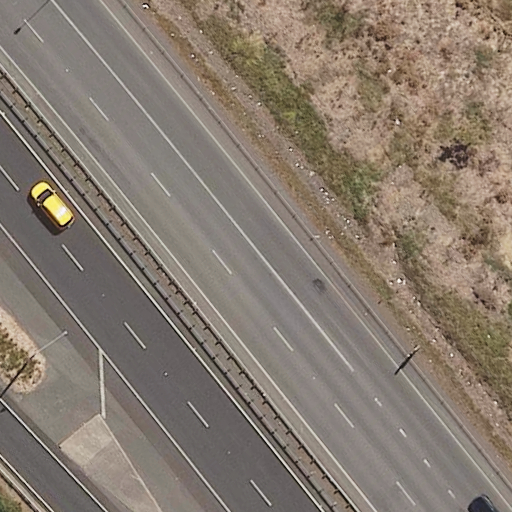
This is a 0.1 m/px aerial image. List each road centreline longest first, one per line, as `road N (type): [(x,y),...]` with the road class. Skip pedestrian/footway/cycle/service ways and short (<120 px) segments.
road 1 (motorway): [(4,0),(417,511)]
road 2 (motorway): [(75,0),(335,325),(380,405),(422,511)]
road 3 (motorway): [(276,511),(0,166)]
road 4 (motorway): [(82,511),(0,424)]
